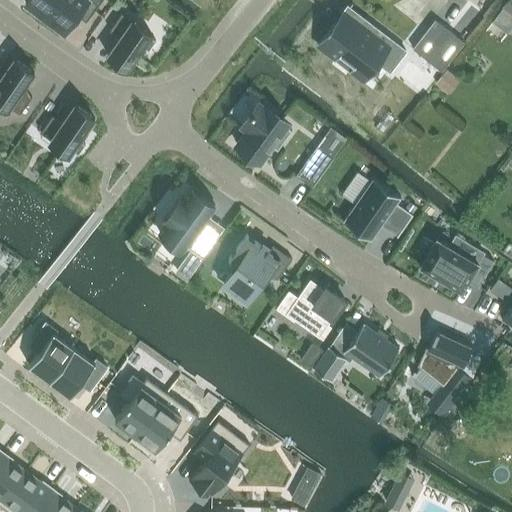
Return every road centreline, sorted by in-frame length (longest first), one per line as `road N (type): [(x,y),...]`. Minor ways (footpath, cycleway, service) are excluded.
road 1 (residential): [(173,137),(375,283)]
road 2 (residential): [(146,511),(131,485),(0,392)]
road 3 (residential): [(0,12),(115,98)]
road 4 (residential): [(262,0),(211,66),(171,100)]
